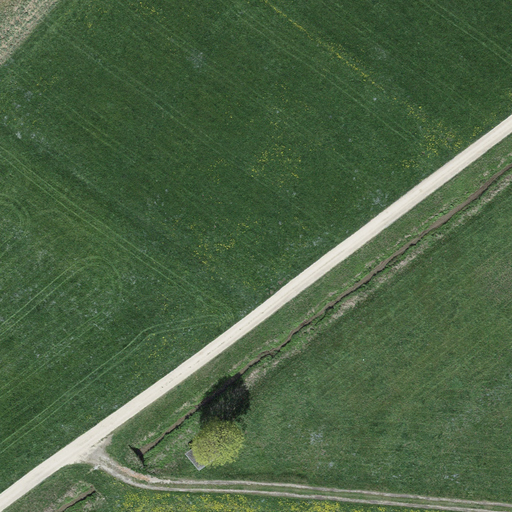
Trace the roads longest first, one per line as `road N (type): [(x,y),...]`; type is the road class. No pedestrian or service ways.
road 1 (track): [(0,507),(511,122)]
road 2 (track): [(81,445),(132,479),(163,485),(511,508)]
